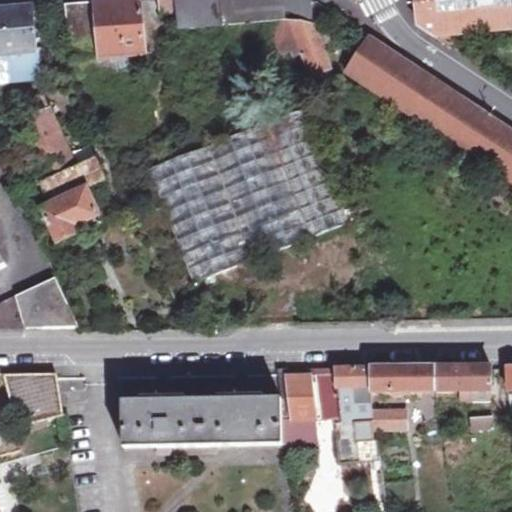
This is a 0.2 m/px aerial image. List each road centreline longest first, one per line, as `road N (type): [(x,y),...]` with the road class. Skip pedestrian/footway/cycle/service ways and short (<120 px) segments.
road 1 (residential): [(511,338),(0,348)]
road 2 (residential): [(377,0),(394,26),(511,109)]
